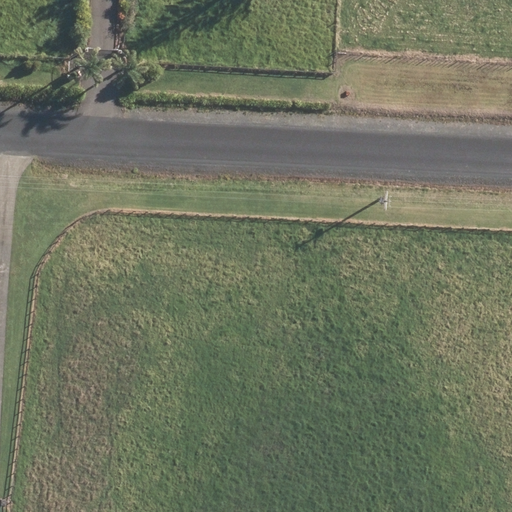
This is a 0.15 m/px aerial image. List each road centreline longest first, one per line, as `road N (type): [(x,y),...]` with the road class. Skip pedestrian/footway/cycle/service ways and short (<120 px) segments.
road 1 (unclassified): [(511,158),(0,129)]
road 2 (unknown): [(6,130),(0,328)]
